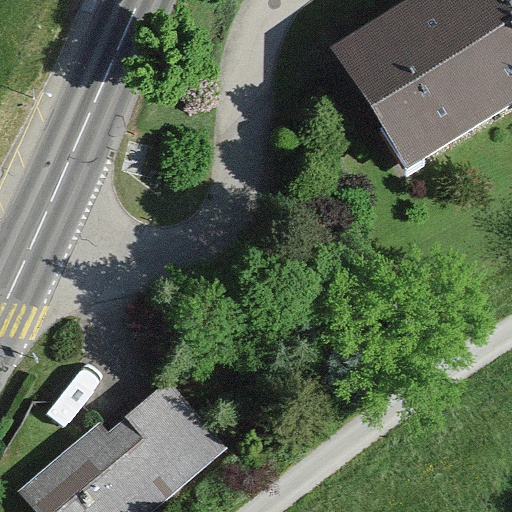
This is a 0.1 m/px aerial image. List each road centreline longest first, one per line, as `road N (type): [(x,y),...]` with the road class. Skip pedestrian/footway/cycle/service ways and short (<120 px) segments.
road 1 (unknown): [(44,212),(105,255),(194,269),(212,254),(227,201),(235,70),(255,38),(317,0)]
road 2 (secondary): [(0,313),(138,0)]
road 3 (residential): [(273,511),(511,344)]
